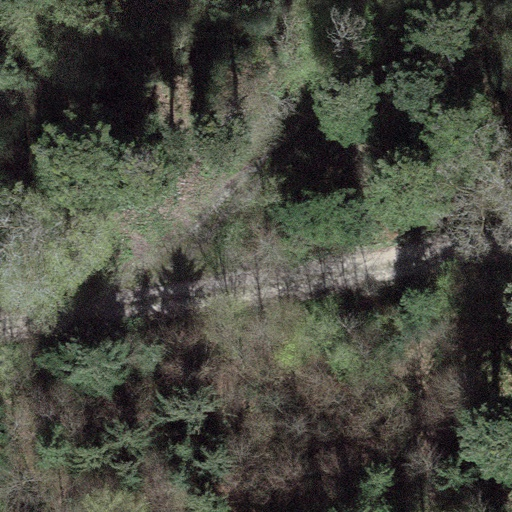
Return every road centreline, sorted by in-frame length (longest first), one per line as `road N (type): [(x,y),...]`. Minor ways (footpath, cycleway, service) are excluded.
road 1 (track): [(511,229),(0,330)]
road 2 (track): [(422,0),(237,198),(174,292)]
